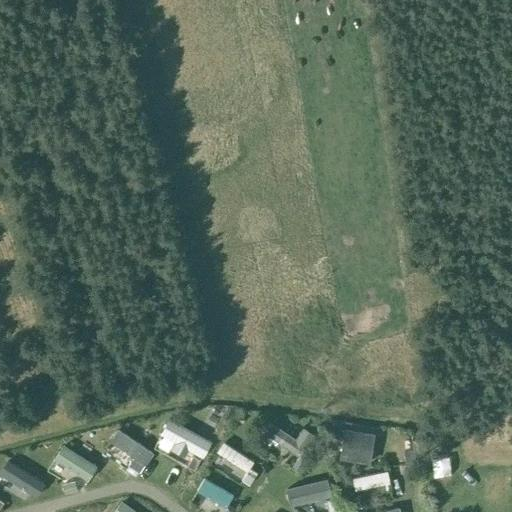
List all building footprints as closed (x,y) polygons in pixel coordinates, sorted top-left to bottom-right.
[(210,443),(167,419),(159,435),(174,444),(170,451),(184,458),(187,452),(201,459),(210,443)] [(294,439),(273,424),(265,434),(299,459),(313,441),(300,431),(294,439)] [(117,431),(109,442),(133,458),(127,466),(138,474),(152,454),(117,431)] [(342,432),(338,460),(370,464),(374,436),(342,432)] [(253,463),(223,443),(216,454),(246,474),(253,463)] [(96,468),(61,445),(51,460),(86,483),(96,468)] [(44,480),(7,455),(0,466),(0,471),(35,494),(44,480)] [(386,472),(351,479),(353,491),(389,484),(386,472)] [(232,496),(203,480),(196,493),(225,509),(232,496)] [(326,481),(285,491),(289,508),(330,497),(326,481)] [(133,511),(120,502),(113,511),(133,511)]
